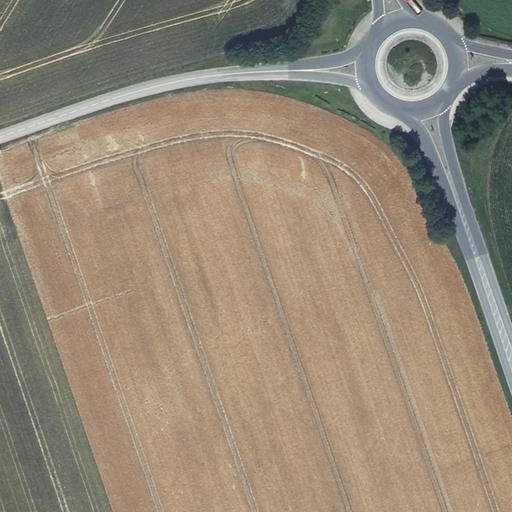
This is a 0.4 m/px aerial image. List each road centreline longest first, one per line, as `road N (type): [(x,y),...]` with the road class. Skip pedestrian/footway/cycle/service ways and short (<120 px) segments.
road 1 (tertiary): [(0,134),(212,74)]
road 2 (tertiary): [(367,48),(338,59),(212,74)]
road 3 (tertiary): [(212,74),(302,74),(369,85)]
road 4 (primary): [(511,360),(464,220)]
road 5 (primary): [(400,108),(426,140),(464,220)]
road 6 (primary): [(464,220),(438,97)]
